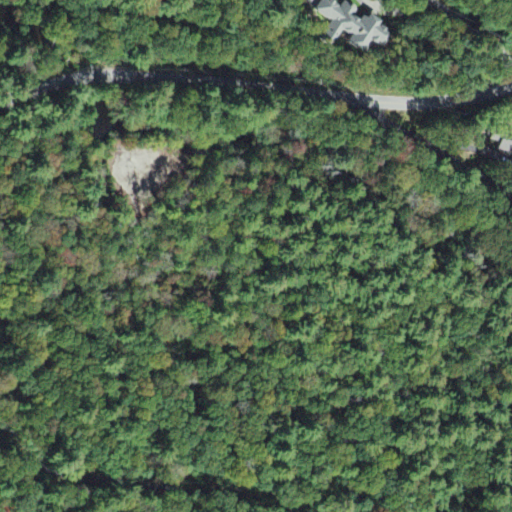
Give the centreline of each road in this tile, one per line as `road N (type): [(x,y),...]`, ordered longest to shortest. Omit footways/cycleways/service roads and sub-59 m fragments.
road 1 (residential): [(511,448),(469,460),(406,511),(34,466),(0,432)]
road 2 (residential): [(0,96),(120,75),(365,100)]
road 3 (residential): [(511,200),(365,100)]
road 4 (residential): [(365,100),(431,103),(511,87)]
